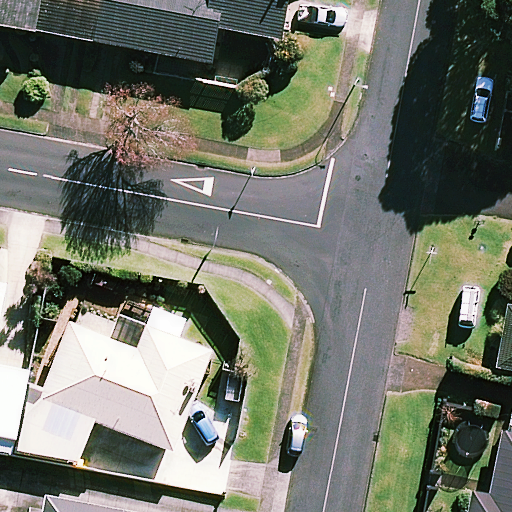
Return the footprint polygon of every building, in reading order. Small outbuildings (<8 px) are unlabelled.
[(0,0),(0,25),(217,66),(223,30),(287,42),(294,0),(0,0)] [(184,327),(153,315),(136,359),(69,334),(24,454),(75,473),(93,428),(173,459),(210,360),(176,347),(184,327)] [(0,372),(0,458),(15,461),(28,376),(0,372)] [(242,386),(218,382),(209,435),(232,439),(242,386)] [(511,511),(511,421),(496,498),(479,494),(474,511),(511,511)]
